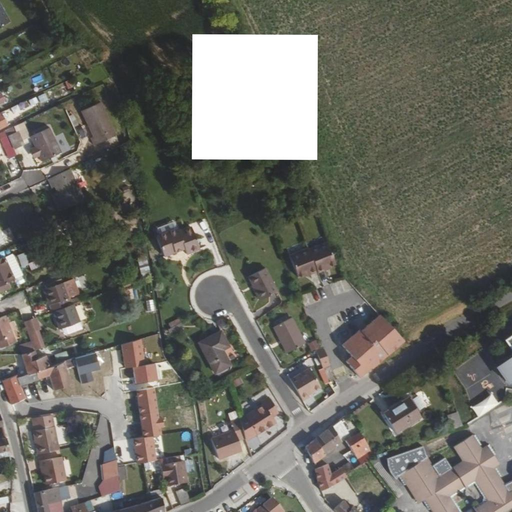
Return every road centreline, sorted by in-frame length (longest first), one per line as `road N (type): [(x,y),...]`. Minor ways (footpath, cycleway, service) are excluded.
road 1 (tertiary): [(511,297),(305,428)]
road 2 (residential): [(225,290),(305,428)]
road 3 (unknown): [(348,399),(320,323),(355,304)]
